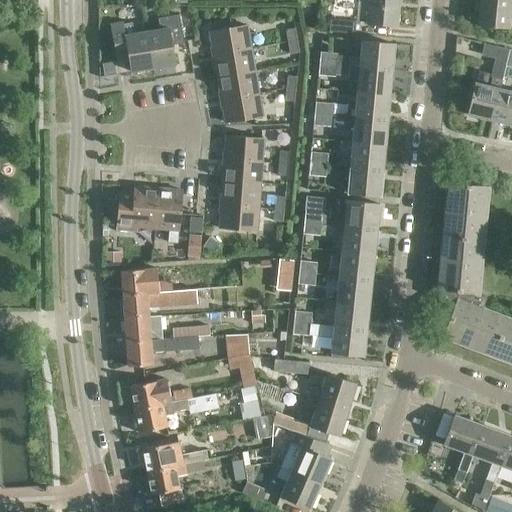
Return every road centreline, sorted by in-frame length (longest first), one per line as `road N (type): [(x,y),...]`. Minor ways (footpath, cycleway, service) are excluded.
road 1 (secondary): [(66,0),(74,325),(105,511)]
road 2 (residential): [(409,363),(427,147)]
road 3 (residential): [(358,511),(409,363)]
road 4 (residential): [(427,147),(440,0)]
